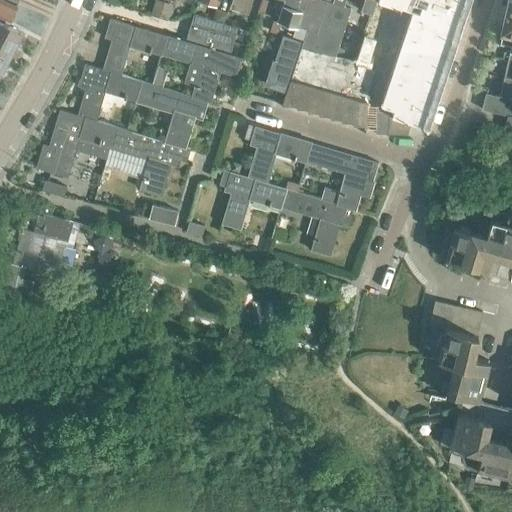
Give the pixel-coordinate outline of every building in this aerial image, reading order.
[(0,0),(0,17),(8,21),(15,7),(0,0)] [(230,0),(229,5),(247,11),(250,0),(230,0)] [(322,17),(323,12),(327,1),(331,2),(331,0),(296,0),(296,2),(290,0),(283,0),(277,21),(296,27),(297,26),(303,28),(300,38),(303,39),(300,47),(311,50),(317,33),(322,17)] [(363,0),(360,10),(371,14),(375,0),(363,0)] [(377,112),(422,127),(463,0),(376,0),(376,2),(399,10),(400,7),(410,10),(377,112)] [(485,93),(481,109),(506,115),(511,91),(511,89),(511,0),(506,0),(499,33),(501,34),(500,39),(511,41),(499,96),(485,93)] [(154,1),(151,14),(167,19),(171,6),(154,1)] [(350,8),(343,6),(331,2),(327,1),(323,12),(322,17),(345,24),(350,8)] [(215,9),(212,19),(224,23),(227,13),(215,9)] [(237,27),(224,23),(193,14),(185,39),(229,52),(237,27)] [(322,17),(317,33),(340,40),(345,24),(322,17)] [(102,69),(120,75),(121,74),(129,44),(160,53),(166,34),(109,18),(104,37),(110,39),(102,69)] [(15,47),(22,33),(0,21),(0,74),(10,55),(16,58),(20,50),(15,47)] [(274,60),(266,83),(283,88),(282,90),(283,91),(300,39),(283,33),(274,59),(272,59),(271,60),(274,60)] [(340,40),(317,33),(311,50),(312,51),(334,56),(334,55),(340,40)] [(240,56),(166,34),(160,53),(200,65),(191,95),(191,96),(207,100),(207,101),(210,102),(219,71),(234,75),(240,56)] [(300,47),(289,79),(300,83),(300,81),(364,102),(374,71),(352,63),(353,60),(334,56),(312,51),(311,50),(300,47)] [(77,114),(77,115),(96,121),(96,120),(105,90),(135,99),(140,80),(121,74),(120,75),(102,69),(84,63),(78,82),(86,84),(77,114)] [(191,95),(140,80),(135,99),(175,111),(166,141),(181,146),(181,147),(185,148),(194,117),(201,119),(207,101),(207,100),(191,96),(191,95)] [(289,81),(281,106),(296,106),(296,109),(297,83),(289,81)] [(309,86),(297,83),(296,109),(307,110),(307,113),(308,113),(309,86)] [(318,116),(319,116),(320,90),(309,86),(308,113),(318,113),(318,116)] [(332,93),(320,90),(319,116),(330,117),(330,119),(332,93)] [(341,123),(342,123),(343,96),(332,93),(330,119),(341,120),(341,123)] [(354,100),(343,96),(342,123),(352,123),(352,126),(353,126),(354,100)] [(363,129),(364,129),(364,126),(366,103),(354,100),(353,126),(363,126),(363,129)] [(67,176),(79,135),(110,145),(116,126),(96,120),(96,121),(77,115),(77,114),(59,109),(48,145),(42,144),(35,167),(67,176)] [(388,133),(388,116),(376,113),(376,133),(386,133),(386,136),(388,136),(388,133)] [(511,116),(506,115),(505,121),(503,128),(511,130),(511,116)] [(398,134),(399,120),(388,116),(388,133),(394,134),(398,134)] [(406,134),(410,123),(399,120),(398,134),(406,134)] [(255,146),(246,176),(246,177),(265,182),(274,152),(305,161),(310,142),(254,125),(248,144),(255,146)] [(166,141),(116,126),(110,145),(150,157),(141,188),(160,193),(169,163),(176,165),(181,147),(181,146),(166,141)] [(368,194),(377,162),(310,142),(305,161),(345,173),(340,192),(324,187),(321,198),(352,208),(355,209),(360,192),(368,194)] [(232,162),(230,171),(238,173),(241,164),(232,162)] [(240,228),(249,197),(279,206),(285,188),(265,182),(246,177),(246,176),(229,171),(223,190),(230,192),(221,223),(240,228)] [(44,180),(41,190),(50,193),(62,196),(65,186),(44,180)] [(287,180),(285,188),(296,191),(298,184),(287,180)] [(339,224),(346,226),(352,208),(321,198),(296,191),(285,188),(279,206),(320,219),(311,250),(330,255),(339,224)] [(485,202),(482,214),(490,216),(493,204),(485,202)] [(173,224),(177,210),(151,204),(148,217),(173,224)] [(444,259),(487,271),(492,256),(511,261),(511,204),(510,212),(506,211),(505,215),(492,212),(485,236),(454,227),(444,259)] [(5,261),(0,278),(0,299),(25,305),(31,282),(19,278),(23,265),(46,272),(54,243),(71,248),(79,223),(28,208),(22,227),(20,227),(16,239),(18,239),(12,262),(5,261)] [(185,232),(201,236),(204,225),(188,221),(185,232)] [(83,299),(72,296),(70,307),(81,309),(83,299)] [(511,409),(478,402),(488,360),(472,356),(477,335),(476,335),(482,311),(434,300),(428,324),(444,328),(436,360),(452,364),(445,395),(461,399),(449,446),(464,450),(462,457),(463,461),(464,464),(467,467),(470,468),(509,478),(511,465),(511,409)] [(402,418),(405,411),(395,406),(392,413),(402,418)] [(471,491),(474,479),(465,477),(463,489),(471,491)]
